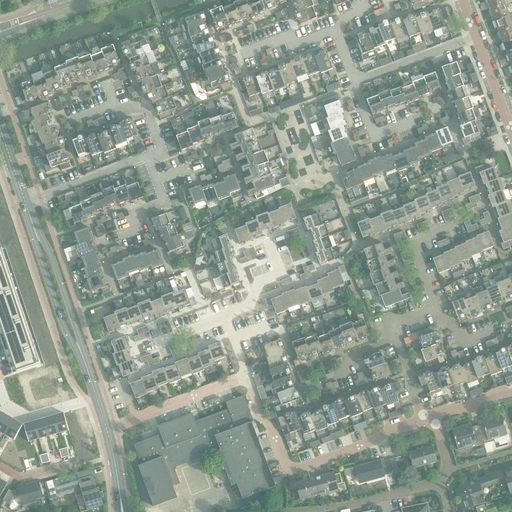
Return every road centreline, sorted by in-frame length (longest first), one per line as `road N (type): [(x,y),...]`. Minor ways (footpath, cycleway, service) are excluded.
road 1 (residential): [(248,380),(289,466),(426,416)]
road 2 (tertiary): [(32,226),(63,331),(85,364)]
road 3 (tertiary): [(85,364),(50,254),(32,226)]
road 4 (residential): [(356,81),(475,36)]
